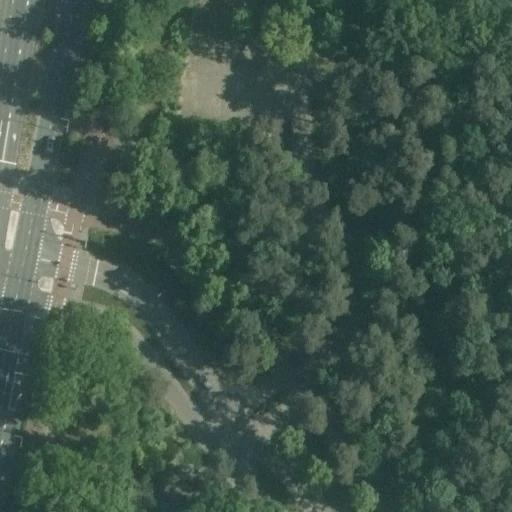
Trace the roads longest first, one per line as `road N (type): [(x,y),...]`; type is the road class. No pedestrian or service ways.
road 1 (residential): [(239,426),(292,390),(351,328),(354,270),(308,198)]
road 2 (tertiary): [(239,426),(123,284),(96,270),(26,260)]
road 3 (primary): [(26,260),(73,0)]
road 4 (tertiary): [(18,300),(86,313),(127,334),(213,444)]
road 5 (tertiary): [(325,511),(239,426)]
